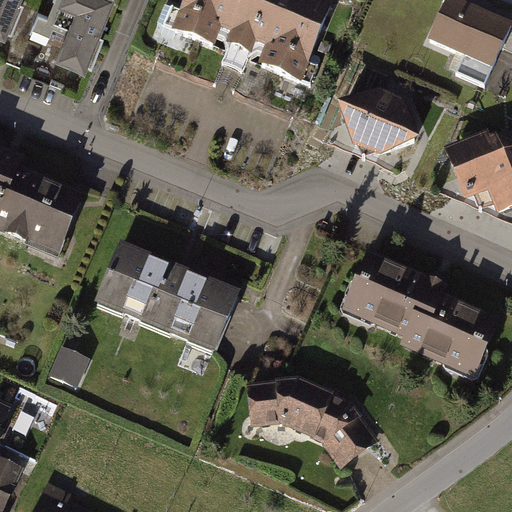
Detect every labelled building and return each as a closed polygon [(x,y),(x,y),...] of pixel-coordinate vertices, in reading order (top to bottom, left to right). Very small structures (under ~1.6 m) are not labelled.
[(24,0),(0,0),(0,37),(7,41),(24,0)] [(118,5),(104,0),(60,0),(41,52),(93,71),(118,5)] [(337,8),(317,0),(188,0),(175,33),(303,87),(337,8)] [(511,28),(511,26),(452,0),(449,0),(431,42),(464,57),(456,76),(485,89),(511,28)] [(382,93),(340,109),(355,149),(380,161),(421,145),(405,102),(382,93)] [(492,142),(489,136),(446,154),(466,203),(489,194),(499,218),(511,212),(511,144),(499,138),(492,142)] [(86,201),(0,164),(0,238),(58,264),(86,201)] [(242,300),(124,251),(98,314),(216,362),(242,300)] [(507,321),(370,260),(344,317),(402,342),(398,351),(477,387),(507,321)] [(90,362),(62,349),(49,377),(77,390),(90,362)] [(301,381),(248,388),(252,430),(283,427),(327,445),(343,471),(380,445),(353,406),(301,381)] [(0,444),(7,430),(1,427),(12,406),(0,400),(0,444)] [(0,511),(6,511),(25,474),(0,461),(0,511)] [(82,511),(66,504),(70,496),(48,486),(35,511),(82,511)]
